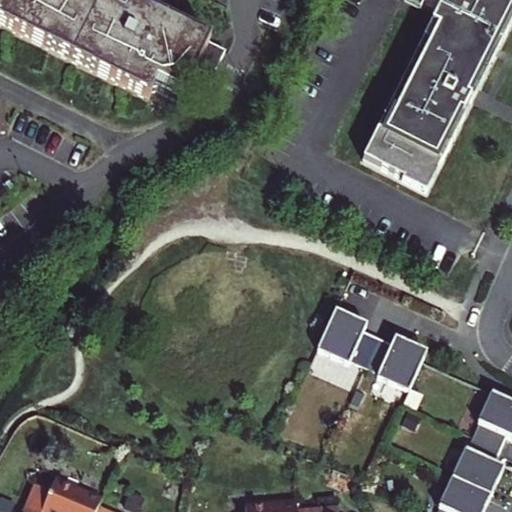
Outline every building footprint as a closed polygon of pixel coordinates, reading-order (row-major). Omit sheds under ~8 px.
[(0,0),(0,24),(148,99),(152,92),(156,86),(181,98),(196,70),(213,78),(225,54),(130,6),(123,19),(85,0),(0,0)] [(173,8),(155,0),(133,0),(131,5),(166,22),(173,8)] [(511,40),(511,0),(421,0),(446,13),(413,80),(372,161),(435,193),(505,54),(511,40)] [(335,312),(317,351),(349,366),(350,364),(364,370),(378,340),(364,334),(367,327),(335,312)] [(378,340),(364,370),(378,377),(377,378),(409,393),(427,354),(395,339),(392,347),(378,340)] [(479,428),(472,441),(499,454),(505,440),(511,443),(511,406),(491,397),(477,427),(479,428)] [(464,453),(451,482),(489,500),(503,471),(493,467),(499,454),(472,441),(466,455),(464,453)] [(96,511),(98,511),(101,502),(55,482),(49,494),(35,488),(24,511),(96,511)] [(439,511),(483,511),(489,500),(451,482),(437,511),(439,511)]
